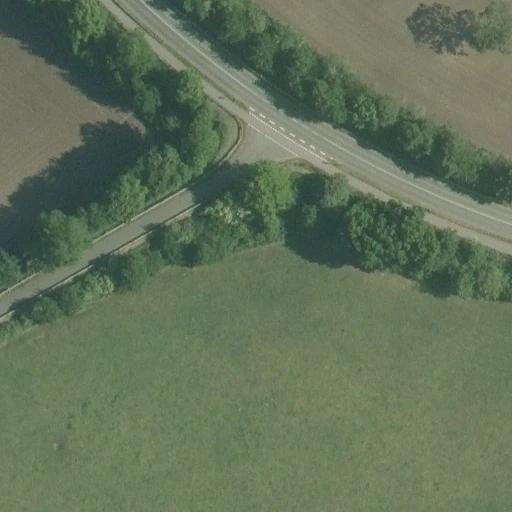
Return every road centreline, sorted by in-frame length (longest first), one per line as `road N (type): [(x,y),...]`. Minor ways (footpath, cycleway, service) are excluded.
road 1 (unclassified): [(304,136),(0,309)]
road 2 (residential): [(304,136),(446,208),(511,231)]
road 3 (residential): [(129,0),(304,136)]
